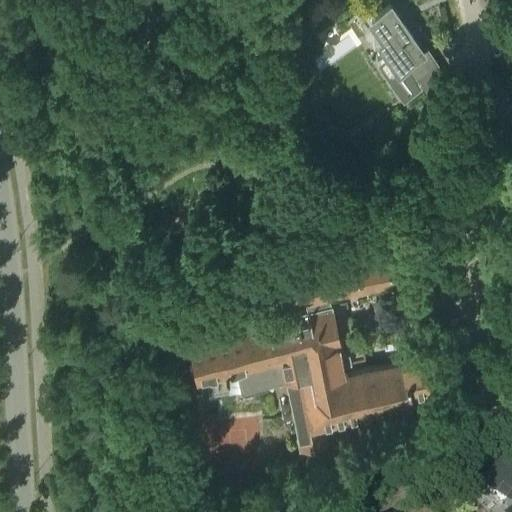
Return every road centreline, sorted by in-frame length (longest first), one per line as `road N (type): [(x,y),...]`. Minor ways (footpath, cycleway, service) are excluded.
road 1 (residential): [(511,409),(485,368),(470,304),(491,110),(468,0)]
road 2 (tertiary): [(23,511),(0,193)]
